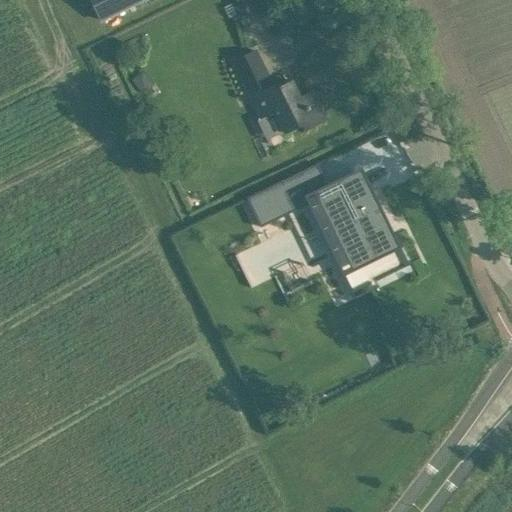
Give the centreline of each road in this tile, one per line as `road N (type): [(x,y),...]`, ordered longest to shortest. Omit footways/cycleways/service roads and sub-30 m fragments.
road 1 (unclassified): [(511,283),(493,261),(367,0)]
road 2 (tertiary): [(511,355),(398,511)]
road 3 (tertiary): [(427,511),(511,412)]
